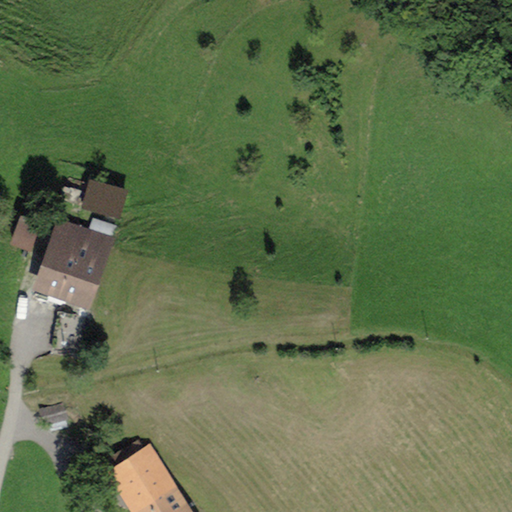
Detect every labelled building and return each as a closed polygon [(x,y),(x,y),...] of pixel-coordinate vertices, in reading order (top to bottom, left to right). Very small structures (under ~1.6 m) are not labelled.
[(94,183),(85,208),(119,220),(128,195),(94,183)] [(21,219),(13,242),(30,249),(39,225),(21,219)] [(63,223),(42,282),(59,288),(57,294),(77,301),(79,296),(90,299),(111,241),(63,223)] [(60,312),(53,354),(83,359),(90,317),(60,312)] [(141,511),(184,511),(148,453),(118,473),(141,511)]
